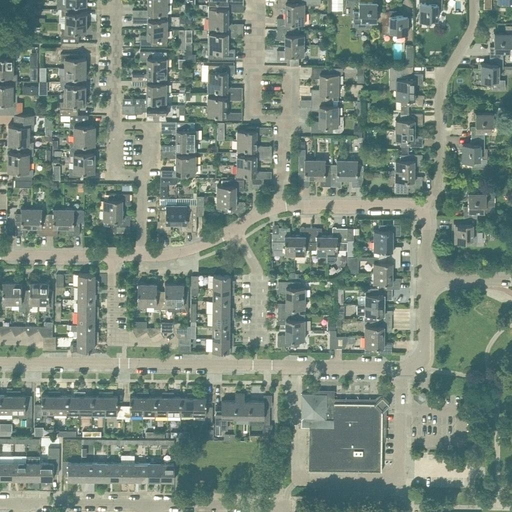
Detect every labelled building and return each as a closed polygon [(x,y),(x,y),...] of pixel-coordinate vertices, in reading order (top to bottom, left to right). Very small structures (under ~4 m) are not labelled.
[(86,5),(86,0),(65,0),(65,1),(61,1),(57,1),(57,8),(61,8),(79,8),(79,4),(86,5)] [(320,0),(277,0),(277,6),(277,7),(285,7),(285,13),(304,13),(304,4),(311,4),(312,5),(314,5),(315,5),(317,4),(320,4),(320,0)] [(327,0),(328,13),(343,12),(346,3),(346,0),(327,0)] [(442,8),(441,0),(425,0),(425,3),(419,3),(419,20),(430,21),(430,18),(437,19),(437,8),(442,8)] [(243,11),(243,4),(228,4),(228,7),(223,7),(223,1),(218,1),(218,4),(208,4),(208,17),(228,17),(228,11),(243,11)] [(383,25),(383,11),(377,11),(377,2),(359,2),(359,11),(353,11),(353,20),(354,20),(354,24),(356,27),(372,27),(372,24),(378,24),(383,25)] [(167,16),(167,3),(147,3),(147,9),(132,9),(132,16),(147,16),(147,19),(153,20),(153,13),(157,13),(157,16),(167,16)] [(79,13),(79,8),(61,8),(61,15),(65,15),(65,21),(86,22),(86,13),(79,13)] [(394,11),(383,11),(383,25),(378,24),(378,33),(397,33),(407,34),(407,15),(394,15),(394,11)] [(167,28),(167,16),(157,16),(157,13),(153,13),(153,20),(147,19),(147,16),(132,16),(132,22),(147,23),(147,28),(167,28)] [(304,23),(304,13),(285,13),(285,18),(277,18),(277,29),(300,29),(300,23),(304,23)] [(243,30),(243,23),(228,23),(228,17),(208,17),(208,29),(218,29),(218,33),(222,33),(222,26),(228,26),(228,30),(243,30)] [(86,32),(86,22),(65,21),(65,28),(61,28),(61,42),(79,42),(79,32),(86,32)] [(243,36),(243,30),(228,30),(228,26),(222,26),(222,33),(218,33),(218,29),(208,29),(208,42),(228,42),(228,36),(243,36)] [(166,45),(167,28),(147,28),(147,35),(140,35),(140,45),(150,45),(166,45)] [(299,35),(300,29),(277,29),(277,38),(276,38),(276,39),(285,39),(285,45),(304,45),(304,35),(299,35)] [(490,46),(489,57),(503,57),(503,50),(510,50),(510,44),(511,44),(511,33),(494,33),(494,46),(490,46)] [(228,48),(228,42),(208,42),(208,58),(225,58),(235,59),(235,48),(228,48)] [(304,55),(304,45),(285,45),(285,50),(277,50),(277,61),(287,61),(287,65),(298,65),(298,55),(304,55)] [(17,56),(17,46),(0,46),(0,65),(13,66),(13,59),(17,59),(17,56)] [(166,51),(150,51),(140,51),(140,61),(147,61),(147,67),(166,67),(166,51)] [(60,53),(60,60),(65,60),(64,66),(86,67),(86,58),(78,58),(78,53),(60,53)] [(503,68),(503,57),(489,57),(489,63),(481,63),(481,81),(492,81),(492,79),(498,79),(498,68),(503,68)] [(235,64),(225,64),(201,64),(201,80),(208,80),(227,81),(227,74),(234,75),(235,64)] [(13,72),(13,66),(0,65),(0,79),(17,79),(17,72),(13,72)] [(85,77),(86,67),(64,66),(64,73),(61,73),(60,80),(78,80),(78,77),(85,77)] [(166,80),(166,67),(147,67),(147,73),(131,73),(131,79),(147,80),(147,83),(151,83),(151,76),(157,76),(157,80),(166,80)] [(343,67),(335,67),(312,67),(311,77),(311,78),(319,78),(319,83),(339,84),(339,75),(343,72),(343,67)] [(423,73),(413,73),(411,73),(408,73),(401,73),(401,79),(396,79),(396,89),(415,89),(415,84),(423,84),(423,73)] [(166,92),(166,80),(157,80),(157,76),(151,76),(151,83),(147,83),(147,80),(131,79),(131,86),(146,86),(146,92),(166,92)] [(17,86),(17,79),(0,79),(0,92),(13,93),(13,86),(17,86)] [(78,85),(78,80),(60,80),(60,87),(64,87),(64,94),(85,94),(85,85),(78,85)] [(242,93),(242,87),(227,87),(227,81),(208,80),(207,93),(217,93),(217,96),(222,96),(222,90),(227,89),(227,93),(242,93)] [(339,94),(339,84),(319,83),(319,89),(311,89),(311,100),(334,100),(337,100),(337,94),(339,94)] [(242,100),(242,93),(227,93),(227,89),(222,90),(222,96),(217,96),(217,93),(207,93),(207,105),(227,105),(227,100),(242,100)] [(415,94),(415,89),(396,89),(396,100),(401,100),(401,106),(401,109),(409,109),(409,105),(422,105),(422,95),(423,95),(423,94),(415,94)] [(17,114),(17,99),(17,93),(13,93),(0,92),(0,113),(16,114),(17,114)] [(166,105),(166,92),(146,92),(146,98),(131,98),(131,104),(146,105),(147,102),(152,102),(152,108),(156,108),(156,105),(166,105)] [(85,104),(85,94),(64,94),(64,100),(60,100),(60,114),(70,114),(78,114),(78,104),(85,104)] [(334,105),(334,100),(311,100),(311,109),(311,110),(319,110),(319,116),(339,116),(339,115),(339,105),(334,105)] [(166,118),(166,108),(166,105),(156,105),(156,108),(152,108),(152,102),(147,102),(146,105),(131,104),(122,104),(122,113),(135,113),(135,111),(142,111),(142,112),(143,112),(143,111),(146,111),(146,118),(166,118)] [(242,119),(242,112),(227,112),(227,105),(207,105),(207,115),(217,115),(217,118),(242,119)] [(409,113),(409,109),(401,109),(401,120),(396,120),(396,130),(414,130),(414,124),(422,124),(422,113),(409,113)] [(471,126),(471,137),(484,137),(484,130),(491,130),(491,124),(493,124),(493,113),(475,112),(475,126),(471,126)] [(33,114),(17,114),(16,114),(15,125),(8,125),(8,134),(29,134),(29,127),(33,127),(33,114)] [(88,114),(78,114),(70,114),(70,127),(74,128),(74,134),(95,135),(95,125),(88,125),(88,114)] [(343,115),(339,115),(339,116),(319,116),(319,121),(311,121),(311,132),(334,132),(340,132),(343,130),(343,115)] [(196,129),(194,129),(194,121),(171,121),(161,121),(161,132),(176,132),(176,139),(196,139),(196,129)] [(237,130),(237,139),(256,140),(257,133),(272,133),(272,127),(246,126),(246,130),(237,130)] [(414,135),(414,130),(396,130),(396,141),(401,141),(401,150),(408,150),(408,146),(422,146),(422,136),(423,136),(423,135),(414,135)] [(29,141),(29,134),(8,134),(8,144),(15,144),(15,147),(33,148),(33,141),(29,141)] [(95,144),(95,135),(74,134),(74,141),(70,141),(69,148),(87,148),(87,144),(95,144)] [(462,143),(462,161),(472,161),(472,168),(479,168),(483,168),(486,164),(487,158),(488,158),(488,156),(487,155),(487,148),(484,148),(484,137),(471,137),(471,143),(462,143)] [(196,151),(196,139),(176,139),(176,145),(161,144),(161,151),(177,151),(177,155),(181,155),(182,148),(186,148),(186,151),(196,151)] [(256,145),(256,140),(237,139),(237,152),(247,152),(247,156),(252,155),(252,149),(257,149),(257,152),(271,152),(271,146),(256,145)] [(33,155),(33,148),(15,147),(15,152),(8,152),(8,161),(29,161),(29,155),(33,155)] [(87,152),(87,148),(69,148),(69,155),(73,155),(73,161),(95,162),(95,153),(87,152)] [(196,164),(196,151),(186,151),(186,148),(182,148),(181,155),(177,155),(177,151),(161,151),(160,158),(176,158),(176,164),(196,164)] [(309,178),(315,178),(315,159),(305,159),(305,148),(298,148),(298,185),(308,186),(309,186),(309,178)] [(271,159),(271,152),(257,152),(257,149),(252,149),(252,155),(247,156),(247,152),(237,152),(237,165),(256,165),(256,158),(271,159)] [(422,154),(412,154),(408,154),(408,150),(401,150),(400,161),(395,161),(395,170),(414,171),(414,165),(422,165),(422,154)] [(331,186),(331,165),(326,164),(326,159),(315,159),(315,178),(320,178),(320,186),(331,186)] [(341,178),(347,178),(347,160),(337,160),(337,165),(331,165),(331,186),(341,186),(340,186),(341,186),(341,178)] [(363,186),(363,176),(363,165),(357,165),(358,160),(347,160),(347,178),(352,178),(352,186),(363,186)] [(29,168),(29,161),(8,161),(7,171),(15,171),(15,175),(17,175),(17,180),(33,180),(33,168),(29,168)] [(94,172),(95,162),(73,161),(73,168),(69,168),(69,176),(77,176),(87,176),(87,171),(94,172)] [(196,174),(196,164),(176,164),(175,170),(160,170),(160,176),(170,177),(177,177),(186,177),(186,173),(196,174)] [(256,171),(256,165),(237,165),(236,177),(252,177),(264,177),(271,178),(271,171),(256,171)] [(414,175),(414,171),(395,170),(395,192),(408,192),(408,186),(422,187),(422,176),(414,175)] [(160,197),(167,197),(167,183),(177,184),(177,177),(170,177),(160,176),(160,197)] [(264,188),(264,177),(252,177),(252,188),(264,188)] [(244,179),(234,179),(222,179),(222,185),(217,185),(217,196),(236,196),(236,190),(244,190),(244,179)] [(464,205),(463,217),(477,217),(477,210),(494,210),(494,190),(485,190),(485,192),(468,192),(468,205),(464,205)] [(103,199),(103,209),(122,210),(122,204),(130,204),(130,193),(108,193),(108,199),(103,199)] [(236,201),(236,196),(217,196),(217,206),(222,206),(222,212),(243,212),(243,202),(244,202),(244,201),(236,201)] [(170,223),(176,223),(177,204),(160,204),(160,220),(157,220),(157,222),(157,224),(157,226),(156,228),(156,229),(156,230),(156,229),(165,231),(170,231),(171,231),(170,223)] [(197,216),(197,209),(187,209),(187,204),(177,204),(176,223),(181,223),(181,231),(196,231),(197,216)] [(58,227),(63,227),(63,207),(53,207),(53,212),(47,212),(47,235),(57,235),(58,235),(58,227)] [(74,208),(63,207),(63,227),(68,227),(68,235),(79,235),(79,221),(83,221),(83,209),(73,209),(74,208)] [(26,227),(31,227),(31,208),(21,208),(21,213),(15,212),(15,234),(25,234),(25,235),(26,235),(26,227)] [(47,235),(47,212),(42,212),(42,208),(31,208),(31,227),(36,227),(36,235),(47,235)] [(122,215),(122,210),(103,209),(103,220),(108,220),(108,232),(130,233),(130,216),(130,215),(122,215)] [(477,244),(477,217),(463,217),(463,223),(455,223),(454,229),(451,229),(451,241),(465,241),(465,244),(477,244)] [(373,230),(373,240),(392,240),(393,235),(400,235),(400,224),(393,224),(379,224),(379,230),(373,230)] [(284,254),(294,254),(295,254),(295,235),(289,235),(289,227),(278,227),(278,233),(272,233),(272,249),(284,249),(284,254)] [(311,249),(311,227),(301,227),(300,227),(300,235),(295,235),(295,254),(305,254),(305,249),(311,249)] [(321,227),(311,227),(311,249),(316,249),(316,255),(327,255),(327,235),(321,235),(321,227)] [(347,240),(347,230),(343,230),(343,228),(333,228),(333,227),(332,227),(332,235),(327,235),(327,255),(327,262),(334,262),(337,259),(337,250),(347,250),(347,240)] [(505,230),(501,235),(506,239),(509,234),(505,230)] [(392,246),(392,240),(373,240),(373,251),(373,256),(378,256),(400,256),(400,246),(401,246),(392,246)] [(358,272),(358,256),(353,256),(347,256),(347,272),(358,272)] [(400,267),(400,256),(378,256),(373,256),(373,272),(392,272),(392,267),(400,267)] [(392,278),(392,272),(373,272),(373,283),(378,283),(378,288),(392,288),(400,288),(400,278),(392,278)] [(94,280),(95,273),(78,273),(78,286),(99,286),(99,280),(94,280)] [(230,280),(230,275),(213,274),(213,287),(234,288),(234,280),(235,280),(230,280)] [(11,302),(11,281),(2,281),(2,289),(0,288),(0,306),(5,307),(5,302),(11,302)] [(21,281),(11,281),(11,302),(18,302),(18,306),(18,310),(25,310),(25,306),(25,289),(21,289),(21,281)] [(300,281),(288,281),(278,281),(278,291),(277,291),(277,292),(286,292),(286,297),(305,298),(305,287),(300,287),(300,281)] [(38,303),(38,282),(30,282),(30,289),(25,289),(25,306),(31,306),(32,303),(38,303)] [(53,307),(53,285),(49,285),(49,282),(38,282),(38,303),(39,303),(39,306),(45,307),(53,307)] [(146,304),(146,283),(137,283),(137,290),(133,290),(133,308),(140,308),(140,304),(146,304)] [(156,283),(146,283),(146,304),(153,304),(153,308),(160,308),(160,290),(156,290),(156,283)] [(173,304),(174,283),(165,283),(165,290),(160,290),(160,308),(167,308),(168,310),(173,310),(173,304)] [(184,283),(174,283),(173,304),(173,310),(181,311),(188,311),(188,291),(183,291),(184,283)] [(99,292),(99,286),(78,286),(78,299),(94,299),(94,292),(99,292)] [(234,293),(234,288),(213,287),(213,300),(229,300),(229,293),(234,293)] [(392,299),(392,289),(392,288),(378,288),(370,288),(370,294),(365,294),(365,304),(384,304),(384,299),(392,299)] [(305,308),(305,298),(286,297),(286,303),(278,303),(278,313),(299,314),(299,308),(305,308)] [(94,306),(94,299),(78,299),(77,311),(99,311),(99,306),(94,306)] [(229,307),(229,300),(213,300),(212,312),(234,313),(234,307),(229,307)] [(384,309),(384,304),(365,304),(357,304),(357,314),(365,314),(365,320),(369,320),(392,320),(392,310),(384,309)] [(99,317),(99,311),(77,311),(77,324),(94,324),(94,317),(99,317)] [(234,319),(234,313),(212,312),(212,325),(229,325),(229,319),(234,319)] [(299,320),(299,314),(278,313),(277,323),(277,324),(285,324),(285,330),(304,330),(304,320),(299,320)] [(391,331),(392,320),(369,320),(369,327),(365,327),(365,336),(384,336),(384,331),(391,331)] [(174,331),(174,327),(174,322),(160,322),(160,327),(160,331),(163,337),(174,331)] [(187,327),(181,327),(181,322),(174,322),(174,327),(174,331),(177,337),(178,337),(187,337),(187,327)] [(94,331),(94,324),(77,324),(71,324),(70,330),(77,330),(77,337),(98,337),(98,331),(94,331)] [(11,329),(11,325),(0,325),(0,333),(1,335),(11,329)] [(25,330),(25,325),(11,325),(11,329),(15,335),(25,330)] [(39,330),(39,326),(25,325),(25,330),(28,336),(39,330)] [(229,332),(229,325),(212,325),(212,338),(233,338),(234,332),(229,332)] [(52,326),(39,326),(39,330),(42,336),(43,336),(52,336),(52,326)] [(147,331),(147,327),(133,327),(133,331),(136,337),(147,331)] [(160,331),(160,327),(147,327),(147,331),(150,337),(160,331)] [(304,340),(304,330),(285,330),(285,335),(277,335),(277,345),(299,346),(299,340),(304,340)] [(348,336),(342,336),(335,336),(335,348),(344,348),(348,339),(348,336)] [(384,336),(365,336),(364,352),(391,353),(391,342),(392,342),(384,342),(384,336)] [(98,342),(98,337),(77,337),(77,343),(70,343),(70,349),(94,349),(94,342),(98,342)] [(233,344),(233,338),(212,338),(212,351),(229,351),(229,344),(233,344)] [(0,411),(12,412),(13,390),(6,390),(6,395),(0,394),(0,411)] [(25,404),(25,395),(20,395),(20,390),(13,390),(12,412),(19,412),(19,417),(26,417),(26,425),(31,426),(31,414),(32,404),(25,404)] [(54,412),(54,391),(48,391),(48,395),(41,395),(41,404),(35,404),(34,417),(42,417),(42,412),(54,412)] [(66,412),(67,395),(60,395),(60,391),(54,391),(54,412),(66,412)] [(79,412),(79,391),(74,391),(74,395),(67,395),(66,412),(79,412)] [(92,412),(92,396),(85,396),(85,391),(79,391),(79,412),(92,412)] [(105,412),(105,391),(99,391),(99,396),(92,396),(92,412),(105,412)] [(110,391),(105,391),(105,412),(117,413),(117,418),(123,418),(123,405),(117,405),(117,396),(110,396),(110,391)] [(142,413),(142,392),(137,392),(137,396),(130,396),(130,405),(123,405),(123,418),(130,418),(130,413),(142,413)] [(155,413),(155,396),(148,396),(148,392),(142,392),(142,413),(155,413)] [(168,413),(168,392),(162,392),(162,396),(155,396),(155,413),(168,413)] [(180,413),(180,397),(174,397),(174,392),(168,392),(168,413),(180,413)] [(193,413),(193,392),(187,392),(187,397),(180,397),(180,413),(193,413)] [(199,392),(193,392),(193,413),(205,414),(205,419),(212,419),(212,406),(206,406),(206,397),(199,397),(199,392)] [(426,398),(426,394),(422,392),(419,394),(416,392),(413,394),(413,398),(417,401),(419,402),(420,401),(422,401),(422,400),(426,398)] [(249,417),(249,400),(242,400),(242,393),(235,393),(235,400),(235,417),(249,417)] [(333,426),(333,402),(326,402),(326,394),(301,393),(301,425),(309,426),(333,426)] [(370,402),(333,402),(333,426),(309,426),(308,470),(381,471),(382,414),(382,410),(387,404),(380,397),(375,402),(370,402)] [(235,400),(221,400),(221,405),(215,405),(215,433),(221,433),(221,429),(227,429),(227,417),(235,417),(235,400)] [(263,400),(249,400),(249,417),(263,417),(262,418),(263,424),(269,424),(269,406),(263,406),(263,400)] [(53,473),(59,473),(59,447),(57,447),(57,439),(48,438),(48,462),(40,462),(39,479),(53,479),(53,473)] [(81,479),(81,462),(68,462),(68,460),(62,460),(62,473),(68,473),(68,479),(81,479)] [(0,478),(13,478),(13,461),(0,461),(0,478)] [(26,479),(26,462),(13,461),(13,478),(26,479)] [(39,479),(40,462),(26,462),(26,479),(39,479)] [(94,479),(94,462),(81,462),(81,479),(94,479)] [(107,479),(108,462),(94,462),(94,479),(107,479)] [(121,479),(121,462),(108,462),(107,479),(121,479)] [(134,480),(134,463),(121,462),(121,479),(134,480)] [(147,480),(147,463),(134,463),(134,480),(147,480)] [(161,480),(161,463),(147,463),(147,480),(161,480)] [(174,480),(174,470),(174,463),(161,463),(161,480),(174,480)]
